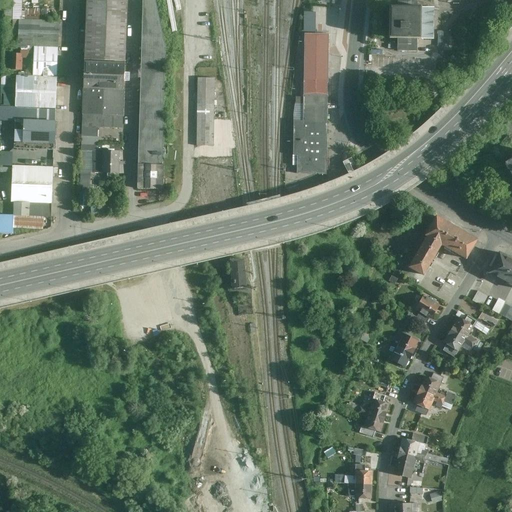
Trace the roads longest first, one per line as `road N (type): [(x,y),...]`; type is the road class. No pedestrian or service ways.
road 1 (tertiary): [(511,61),(427,150),(344,200),(0,286)]
road 2 (residential): [(383,511),(395,415),(496,231)]
road 3 (residential): [(360,0),(350,88),(355,129),(375,157),(441,199)]
road 4 (residential): [(66,234),(75,0)]
road 5 (residential): [(132,218),(137,0)]
road 6 (track): [(172,281),(226,264),(247,405)]
